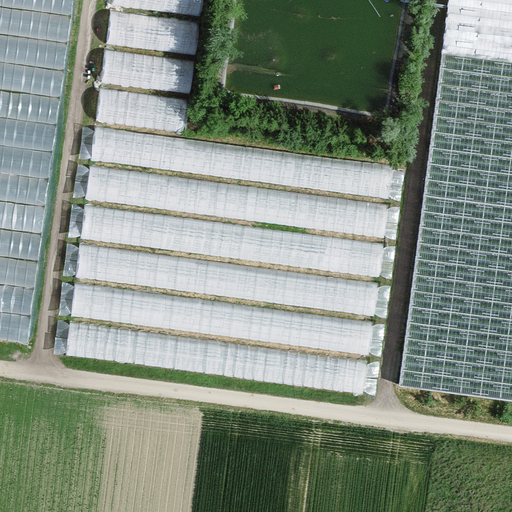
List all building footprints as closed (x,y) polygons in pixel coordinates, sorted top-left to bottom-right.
[(0,0),(0,333),(44,338),(81,0),(0,0)] [(111,0),(200,14),(201,0),(111,0)] [(511,0),(446,0),(396,373),(511,388),(511,0)] [(109,12),(107,44),(197,49),(199,18),(109,12)] [(192,92),(197,59),(106,46),(101,79),(192,92)] [(187,126),(189,93),(99,88),(97,121),(187,126)] [(81,238),(380,271),(385,236),(396,237),(400,199),(401,199),(405,163),(96,128),(92,160),(91,160),(86,201),(85,201),(81,238)] [(72,203),(72,230),(82,230),(82,203),(72,203)] [(75,274),(386,312),(390,281),(79,243),(75,274)] [(376,319),(75,283),(72,313),(373,349),(376,319)] [(55,351),(363,390),(367,357),(59,318),(55,351)]
